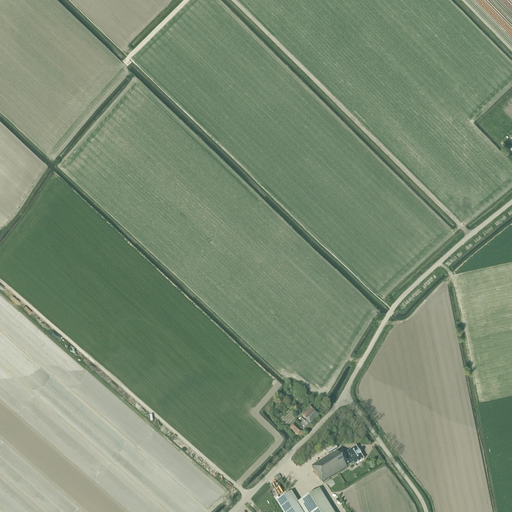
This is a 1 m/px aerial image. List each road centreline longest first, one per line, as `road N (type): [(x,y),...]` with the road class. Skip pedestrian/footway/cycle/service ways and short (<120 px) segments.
road 1 (unclassified): [(343,394),(398,300),(511,198)]
road 2 (unclassified): [(235,511),(343,394)]
road 3 (unclassified): [(426,511),(343,394)]
